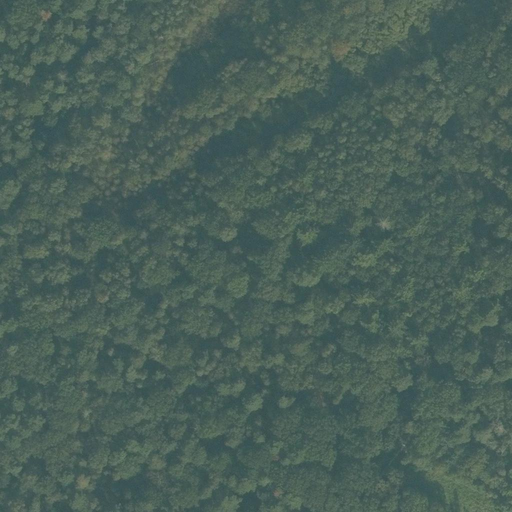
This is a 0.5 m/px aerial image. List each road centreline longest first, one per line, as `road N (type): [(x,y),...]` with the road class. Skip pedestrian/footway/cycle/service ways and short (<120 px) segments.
road 1 (track): [(428,389),(370,401),(234,511)]
road 2 (track): [(25,175),(146,0)]
road 3 (track): [(353,511),(428,408),(428,389)]
